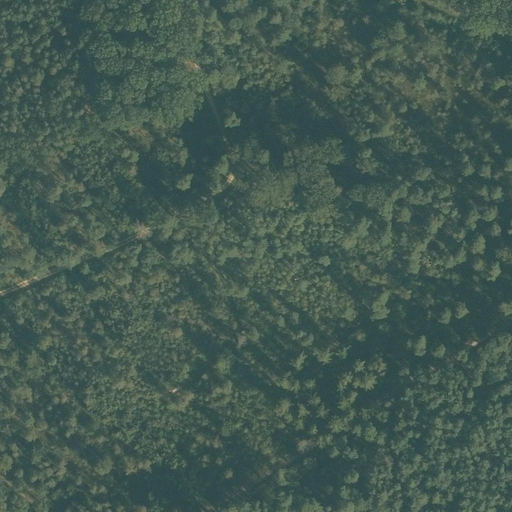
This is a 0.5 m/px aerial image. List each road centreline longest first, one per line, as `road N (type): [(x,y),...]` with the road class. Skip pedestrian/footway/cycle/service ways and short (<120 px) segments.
road 1 (track): [(201,199),(225,184),(232,162),(173,0)]
road 2 (track): [(0,294),(201,199)]
road 3 (track): [(201,199),(208,236),(202,251),(244,320),(246,338),(215,359)]
